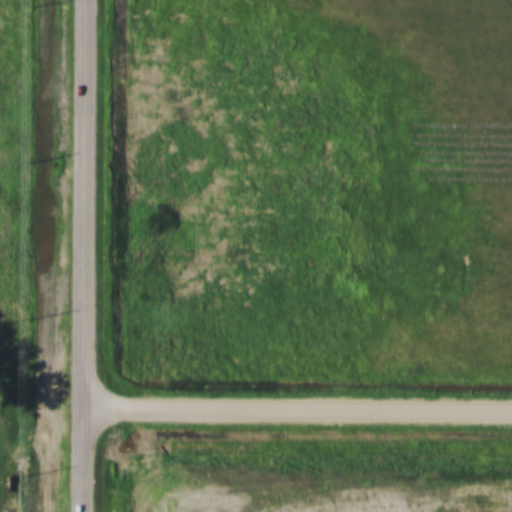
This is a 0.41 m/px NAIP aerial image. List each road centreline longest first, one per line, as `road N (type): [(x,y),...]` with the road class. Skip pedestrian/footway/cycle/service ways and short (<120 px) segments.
road 1 (tertiary): [(83,0),(80,511)]
road 2 (residential): [(81,410),(511,408)]
